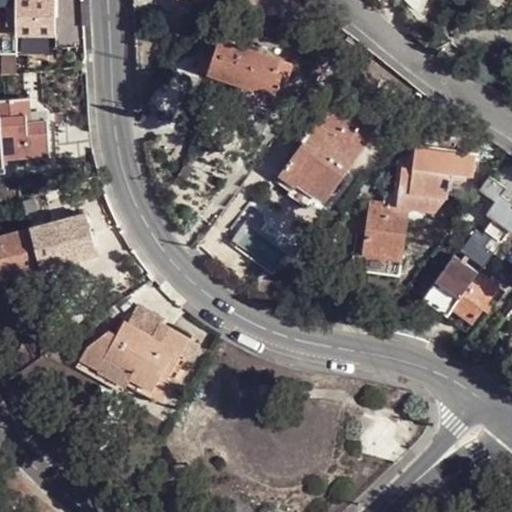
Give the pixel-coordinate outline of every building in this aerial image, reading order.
[(0,0),(0,53),(17,54),(18,33),(53,35),(54,16),(55,16),(55,7),(55,0),(0,0)] [(166,0),(173,11),(188,1),(186,0),(166,0)] [(213,57),(220,38),(222,31),(214,29),(209,47),(206,54),(213,57)] [(254,51),(220,38),(213,57),(206,54),(200,52),(194,68),(274,96),(281,76),(287,78),(293,63),(264,54),(254,51)] [(257,42),(254,51),(264,54),(267,45),(257,42)] [(158,77),(141,103),(149,108),(163,81),(158,77)] [(164,79),(163,81),(149,108),(148,110),(159,115),(171,121),(186,90),(164,79)] [(298,183),(313,193),(325,201),(376,131),(365,122),(368,117),(333,92),(302,134),(305,137),(273,182),(282,188),(291,194),(298,183)] [(29,98),(0,100),(0,152),(2,152),(2,160),(47,156),(46,139),(44,122),(34,122),(24,124),(23,111),(30,110),(29,98)] [(450,120),(454,115),(435,102),(432,108),(450,120)] [(450,120),(432,108),(423,120),(440,132),(450,120)] [(33,110),(30,110),(23,111),(24,124),(34,122),(33,110)] [(415,149),(414,158),(412,167),(406,165),(401,165),(397,191),(387,190),(385,204),(370,203),(363,256),(354,255),(351,269),(398,275),(407,209),(434,213),(446,196),(450,174),(472,176),(475,156),(415,149)] [(489,176),(478,190),(494,201),(486,214),(493,219),(481,234),(474,229),(460,249),(465,252),(470,255),(483,264),(493,253),(501,259),(511,243),(511,203),(501,195),(505,188),(489,176)] [(305,204),(313,193),(298,183),(291,194),(305,204)] [(0,279),(39,270),(98,255),(92,234),(87,213),(0,235),(0,279)] [(459,260),(464,263),(470,255),(465,252),(459,260)] [(497,287),(464,263),(459,260),(455,256),(423,299),(444,315),(465,330),(497,287)] [(341,322),(375,329),(394,304),(360,300),(351,311),(341,322)] [(140,308),(124,320),(152,336),(159,324),(162,325),(163,321),(140,308)] [(179,357),(189,339),(175,332),(162,325),(159,324),(152,336),(124,320),(114,336),(107,331),(88,347),(77,367),(121,392),(125,385),(154,402),(155,399),(162,402),(173,381),(168,378),(162,374),(167,365),(173,368),(179,357)] [(199,345),(189,339),(179,357),(190,363),(199,345)] [(168,378),(173,368),(167,365),(162,374),(168,378)]
